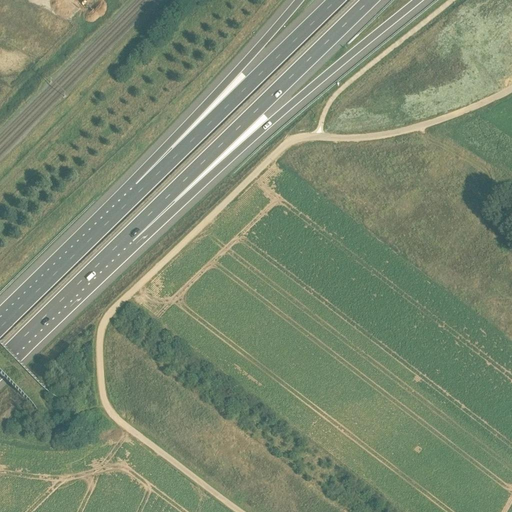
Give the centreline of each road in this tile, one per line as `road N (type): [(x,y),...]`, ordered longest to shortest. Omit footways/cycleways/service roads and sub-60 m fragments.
road 1 (unclassified): [(235,511),(115,421),(102,396),(98,336),(103,315),(290,140),(317,136)]
road 2 (motorway): [(126,237),(417,0)]
road 3 (motorway): [(126,237),(371,0)]
road 4 (motorway): [(333,0),(141,189)]
road 5 (motorway): [(297,0),(141,189)]
road 6 (unclassified): [(511,89),(379,135),(317,136)]
road 7 (motorway): [(141,189),(0,327)]
road 8 (motorway): [(0,360),(126,237)]
